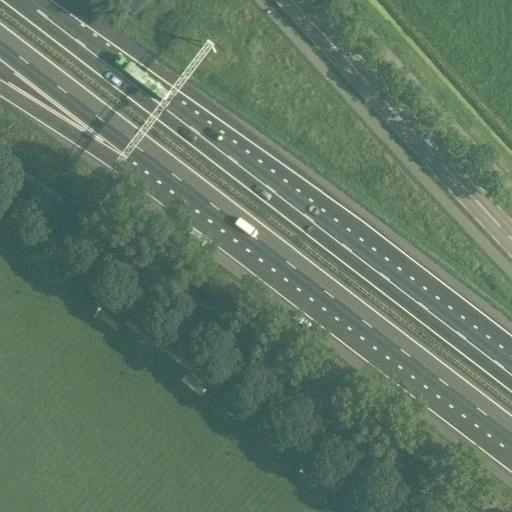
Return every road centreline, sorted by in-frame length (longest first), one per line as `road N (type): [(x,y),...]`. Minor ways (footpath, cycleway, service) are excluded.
road 1 (motorway): [(511,362),(35,0)]
road 2 (motorway): [(197,195),(511,436)]
road 3 (primary): [(511,235),(287,0)]
road 4 (motorway): [(0,44),(197,195)]
road 5 (motorway): [(0,87),(197,195)]
